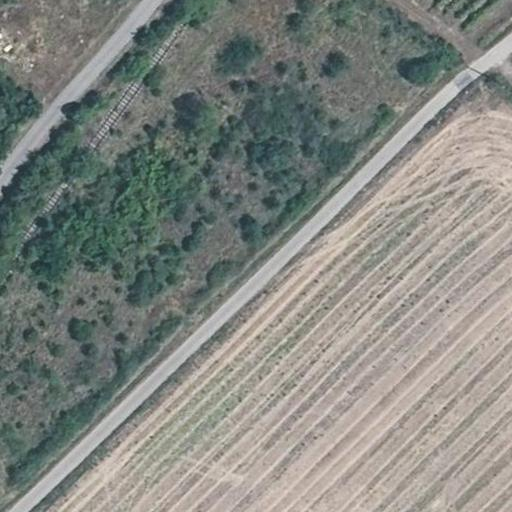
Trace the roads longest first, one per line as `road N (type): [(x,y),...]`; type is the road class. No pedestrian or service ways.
road 1 (unclassified): [(21,511),(511,45)]
road 2 (tertiary): [(0,185),(30,139),(153,0)]
